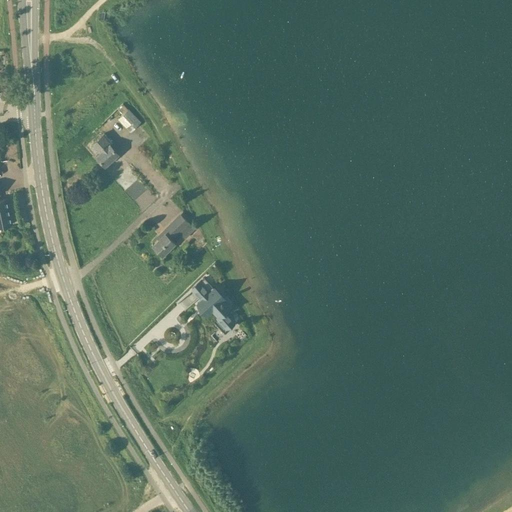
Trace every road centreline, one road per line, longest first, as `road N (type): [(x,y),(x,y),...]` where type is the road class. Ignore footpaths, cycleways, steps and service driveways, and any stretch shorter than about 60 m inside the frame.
road 1 (unclassified): [(173,488),(106,382),(62,279)]
road 2 (residential): [(62,279),(34,113)]
